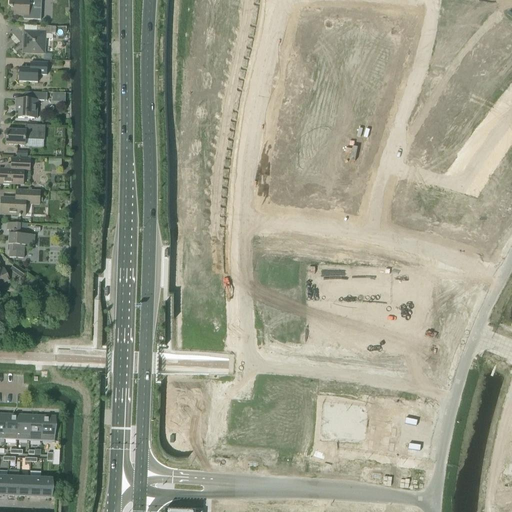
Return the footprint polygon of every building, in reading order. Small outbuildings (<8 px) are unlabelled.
[(41,8),(41,0),(25,0),(24,0),(9,0),(10,6),(11,8),(11,16),(23,16),(23,20),(32,20),(32,16),(31,14),(30,14),(30,9),(34,9),(36,7),(41,8)] [(23,45),(23,46),(23,53),(44,54),(45,35),(54,35),(55,27),(37,27),(37,33),(24,32),(24,42),(23,42),(23,45)] [(30,63),(29,69),(19,68),(19,82),(38,83),(38,75),(47,76),(47,64),(30,63)] [(15,112),(18,112),(18,119),(37,119),(38,101),(47,101),(47,94),(25,93),(25,100),(16,99),(15,112)] [(25,146),(26,140),(44,141),(45,126),(26,126),(26,132),(6,131),(6,145),(25,146)] [(0,184),(18,185),(23,185),(24,171),(29,172),(30,160),(12,159),(11,167),(8,167),(6,168),(6,170),(0,169),(0,184)] [(61,160),(53,160),(53,165),(56,169),(61,169),(61,160)] [(25,216),(25,205),(39,206),(40,192),(16,191),(16,199),(1,198),(1,215),(25,216)] [(20,235),(20,229),(27,229),(27,224),(7,224),(7,231),(11,231),(10,235),(9,234),(8,245),(10,246),(9,258),(23,259),(24,246),(34,247),(34,236),(20,235)] [(11,271),(5,273),(4,270),(2,270),(0,265),(0,287),(10,283),(9,282),(20,277),(22,278),(25,273),(14,265),(11,271)] [(17,441),(18,416),(6,415),(4,440),(17,441)] [(29,441),(30,416),(18,416),(17,441),(29,441)] [(41,442),(42,417),(30,416),(29,441),(41,442)] [(55,417),(42,417),(41,442),(53,442),(55,417)] [(7,496),(8,478),(0,477),(0,495),(3,496),(5,496),(7,496)] [(7,496),(14,497),(16,497),(18,497),(19,478),(8,478),(7,496)] [(30,479),(19,478),(18,497),(25,497),(27,497),(29,497),(30,479)] [(40,498),(41,479),(30,479),(29,497),(31,497),(33,497),(40,498)] [(44,498),(51,498),(52,480),(41,479),(40,498),(41,498),(44,498)]
